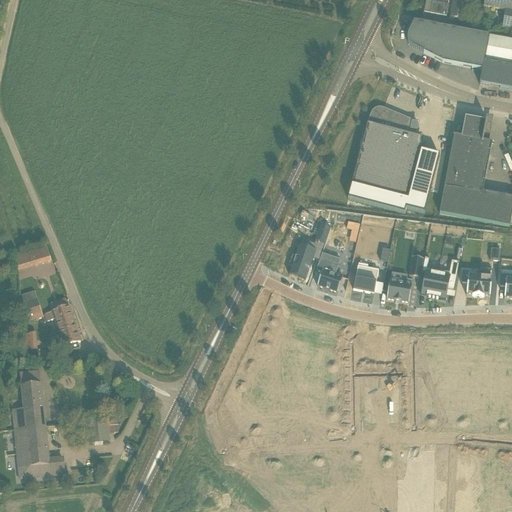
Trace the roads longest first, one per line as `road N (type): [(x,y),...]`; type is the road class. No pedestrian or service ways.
road 1 (unknown): [(269,284),(208,420),(229,453),(383,438),(511,443)]
road 2 (unclassified): [(180,400),(133,378),(99,349),(0,120)]
road 3 (residential): [(246,273),(315,305),(372,319),(511,318)]
road 4 (tertiary): [(246,273),(307,148)]
